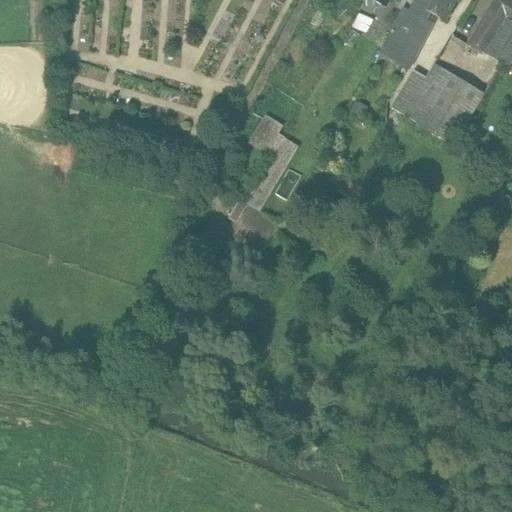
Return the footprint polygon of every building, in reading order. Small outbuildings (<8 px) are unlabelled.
[(366,0),(362,9),(375,16),(383,0),(366,0)] [(415,0),(409,13),(403,10),(383,49),(399,57),(396,63),(409,70),(432,25),(425,21),(430,12),(447,21),(457,0),(415,0)] [(403,0),(399,8),(403,10),(409,13),(415,0),(403,0)] [(511,0),(496,0),(490,11),(502,18),(511,1),(511,0)] [(511,1),(502,18),(507,20),(511,23),(511,1)] [(490,11),(468,46),(485,56),(507,20),(502,18),(490,11)] [(511,23),(507,20),(485,56),(510,70),(511,66),(511,23)] [(427,79),(426,80),(404,117),(417,124),(446,75),(433,68),(427,79)] [(415,72),(392,110),(404,117),(426,80),(427,79),(415,72)] [(485,96),(447,74),(446,75),(417,124),(416,126),(454,148),(485,96)] [(284,128),(266,118),(249,147),(272,160),(285,139),(279,136),(284,128)] [(301,146),(287,138),(247,206),(261,214),(301,146)]
